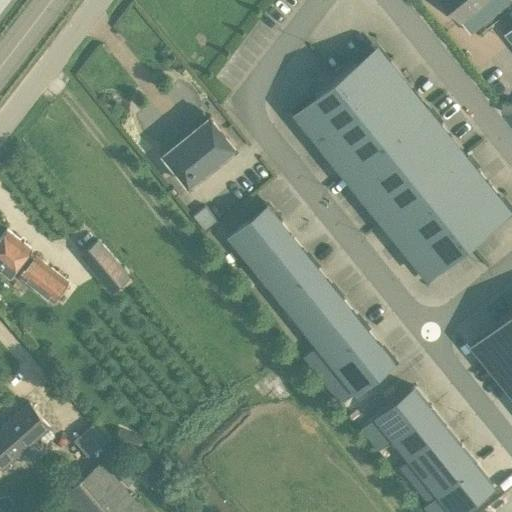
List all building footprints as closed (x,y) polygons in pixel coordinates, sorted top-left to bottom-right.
[(444,0),(461,20),(484,2),(489,7),(497,0),(444,0)] [(307,109),(299,115),(428,274),(510,208),(431,109),(423,116),(369,49),(302,103),(307,109)] [(511,111),(511,101),(502,100),(501,110),(511,111)] [(210,114),(192,129),(193,130),(183,138),(182,137),(164,152),(189,183),(236,145),(210,114)] [(248,218),(230,233),(318,342),(303,354),(341,401),(356,389),(375,374),(375,375),(395,359),(267,202),(248,217),(248,218)] [(194,214),(205,229),(217,219),(205,205),(194,214)] [(7,228),(0,236),(0,258),(1,259),(0,260),(1,262),(0,263),(0,264),(10,272),(17,264),(24,270),(20,274),(52,299),(68,279),(36,254),(33,258),(26,252),(31,246),(7,228)] [(112,290),(129,276),(98,239),(81,253),(112,290)] [(511,314),(499,325),(496,322),(471,342),(483,357),(486,354),(511,386),(511,314)] [(376,414),(362,425),(379,447),(393,436),(431,406),(413,384),(376,414)] [(29,401),(0,426),(0,465),(2,467),(24,449),(29,455),(36,448),(31,442),(41,434),(46,440),(54,433),(48,427),(50,425),(29,401)] [(409,454),(446,424),(431,406),(393,436),(409,454)] [(93,423),(85,430),(98,446),(107,439),(93,423)] [(424,473),(461,443),(446,424),(409,454),(424,473)] [(143,434),(120,427),(115,440),(139,448),(143,434)] [(476,462),(461,443),(424,473),(439,492),(476,462)] [(72,511),(145,511),(101,459),(58,495),(72,511)] [(458,511),(494,483),(476,462),(439,492),(455,511),(458,511)]
